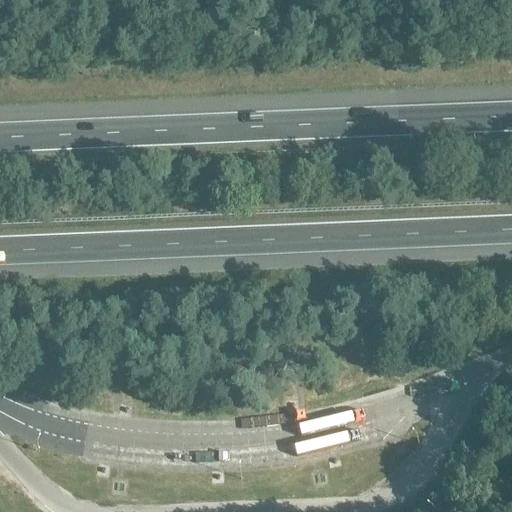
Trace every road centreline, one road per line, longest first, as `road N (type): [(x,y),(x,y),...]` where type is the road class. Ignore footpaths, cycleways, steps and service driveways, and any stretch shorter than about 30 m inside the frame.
road 1 (motorway): [(0,251),(511,228)]
road 2 (motorway): [(511,114),(0,137)]
